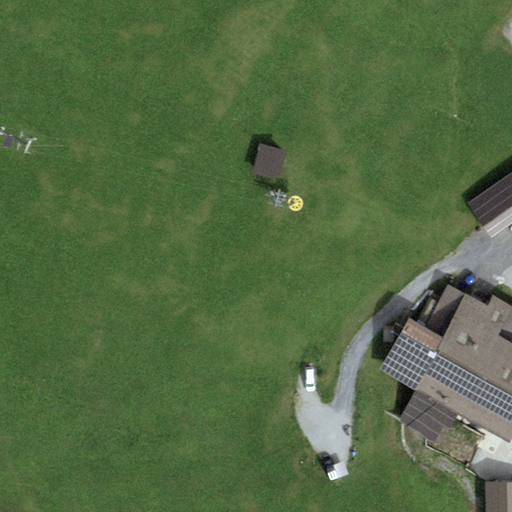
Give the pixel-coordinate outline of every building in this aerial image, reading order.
[(284,151),(259,144),(251,173),(276,180),(284,151)] [(511,225),(511,172),(468,204),(493,239),(511,225)] [(425,322),(407,313),(376,371),(415,391),(399,421),(435,441),(444,425),(451,429),(459,414),(509,441),(511,436),(511,344),(497,336),(511,308),(511,306),(493,296),(488,306),(446,283),(425,322)] [(511,308),(497,336),(511,344),(511,308)] [(511,511),(511,483),(485,484),(485,511),(511,511)]
